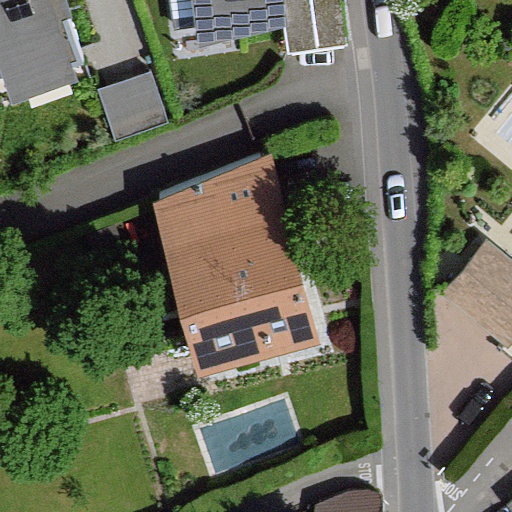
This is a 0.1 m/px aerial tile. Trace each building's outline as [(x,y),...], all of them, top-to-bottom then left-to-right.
[(86,55),(66,0),(0,0),(0,8),(21,68),(24,77),(86,55)] [(213,19),(209,0),(174,0),(178,24),(213,19)] [(213,22),(285,12),(283,0),(209,0),(213,19),(213,22)] [(343,0),(283,0),(285,12),(290,50),(349,42),(343,0)] [(0,74),(21,68),(0,8),(0,74)] [(160,65),(111,80),(124,124),(173,109),(160,65)] [(308,320),(268,150),(161,193),(202,347),(308,320)] [(511,265),(486,245),(451,287),(511,337),(511,265)]
